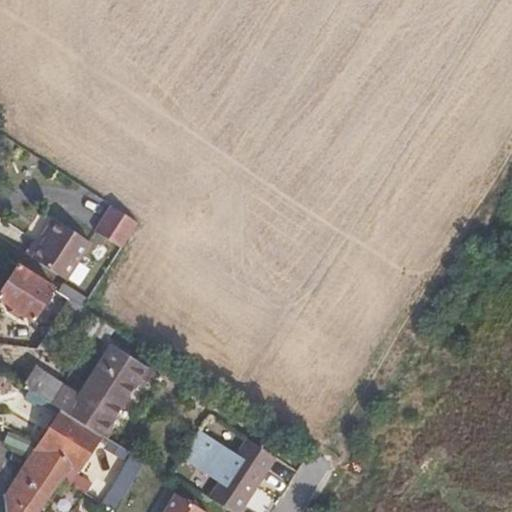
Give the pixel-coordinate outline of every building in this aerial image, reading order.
[(135,229),(110,212),(93,238),(119,254),(135,229)] [(92,241),(59,220),(36,257),(68,278),(92,241)] [(55,288),(20,264),(0,296),(0,300),(32,322),(55,288)] [(69,329),(75,319),(84,306),(71,298),(57,320),(69,329)] [(105,320),(84,306),(75,319),(92,331),(96,333),(105,320)] [(75,319),(69,329),(86,340),(92,331),(75,319)] [(117,328),(105,320),(96,333),(108,341),(117,328)] [(72,388),(63,382),(49,401),(57,406),(102,434),(137,383),(148,367),(112,344),(88,380),(80,393),(72,388)] [(156,372),(148,367),(137,383),(145,388),(156,372)] [(21,384),(49,401),(63,382),(51,374),(48,379),(31,368),(21,384)] [(88,380),(80,375),(72,388),(80,393),(88,380)] [(102,434),(57,406),(1,494),(2,511),(24,511),(59,458),(122,495),(144,459),(102,434)] [(274,456),(248,438),(235,458),(263,475),(274,456)] [(263,475),(235,458),(221,480),(249,497),(263,475)] [(239,511),(249,497),(221,480),(209,499),(230,511),(239,511)] [(203,511),(176,494),(164,511),(203,511)]
